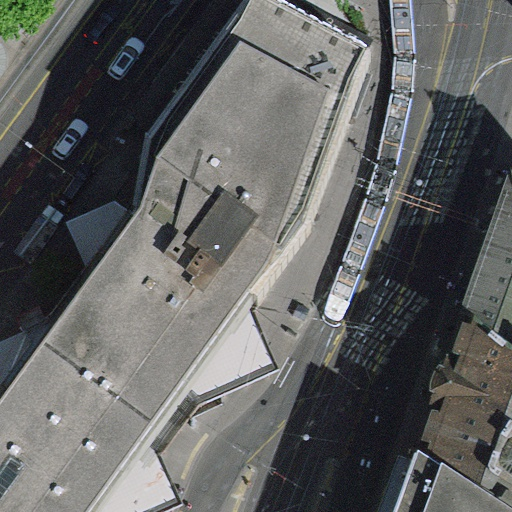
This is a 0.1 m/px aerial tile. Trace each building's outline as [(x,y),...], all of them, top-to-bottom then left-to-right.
[(150,150),(141,223),(254,309),(258,311),(264,303),(313,236),(370,66),(255,4),(150,150)] [(486,253),(457,332),(511,378),(511,190),(509,191),(486,253)] [(41,357),(157,441),(191,395),(258,366),(241,326),(254,309),(141,223),(123,211),(81,234),(103,271),(54,338),(41,357)] [(432,401),(406,471),(462,511),(511,511),(511,378),(457,332),(432,401)] [(157,441),(41,357),(54,338),(0,362),(0,395),(6,404),(0,411),(0,460),(71,511),(105,511),(144,459),(157,441)] [(128,511),(160,498),(144,459),(105,511),(128,511)] [(0,511),(71,511),(0,460),(0,511)] [(462,511),(406,471),(390,511),(462,511)]
